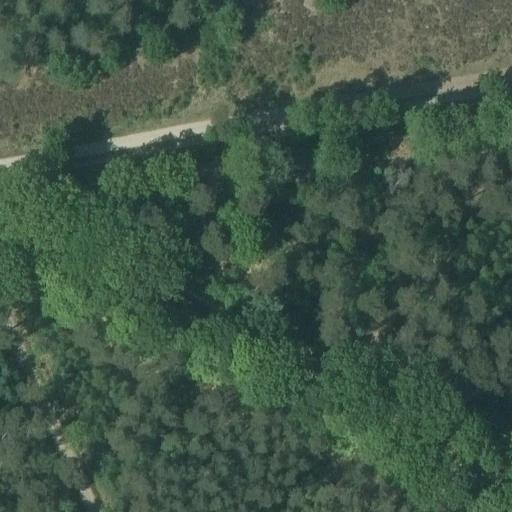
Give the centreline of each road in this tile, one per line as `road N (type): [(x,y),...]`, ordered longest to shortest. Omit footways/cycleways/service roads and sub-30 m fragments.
road 1 (track): [(1,220),(511,488)]
road 2 (track): [(0,168),(511,72)]
road 3 (track): [(0,220),(61,225),(511,158)]
road 4 (track): [(92,511),(0,308)]
